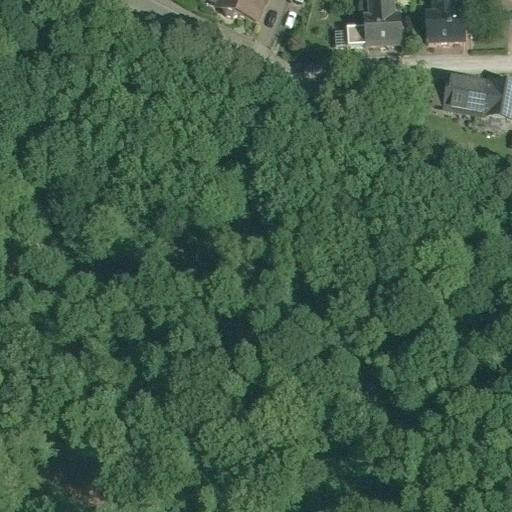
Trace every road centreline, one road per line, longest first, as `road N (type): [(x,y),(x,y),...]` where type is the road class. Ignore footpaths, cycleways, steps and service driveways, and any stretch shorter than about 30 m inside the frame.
road 1 (residential): [(511,191),(431,167),(263,81)]
road 2 (residential): [(263,81),(511,71)]
road 3 (residential): [(50,103),(126,73),(156,28)]
